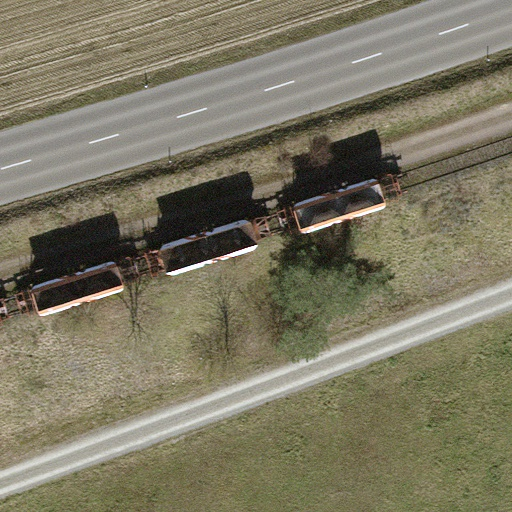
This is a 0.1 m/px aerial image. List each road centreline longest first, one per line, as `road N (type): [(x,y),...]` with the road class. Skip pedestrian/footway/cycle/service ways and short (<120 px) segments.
road 1 (track): [(0,478),(511,295)]
road 2 (track): [(511,113),(0,275)]
road 3 (secondary): [(0,167),(511,7)]
